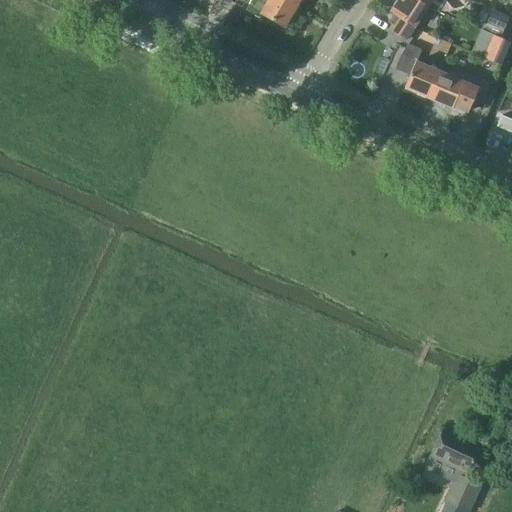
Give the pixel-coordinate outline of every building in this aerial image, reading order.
[(298,3),(292,0),(251,0),(245,10),(259,17),(262,12),(284,26),(298,3)] [(428,5),(419,0),(397,0),(384,20),(389,23),(387,28),(403,38),(412,25),(414,26),(428,5)] [(481,30),(498,38),(502,28),(483,20),(479,29),(481,30)] [(481,30),(472,53),(500,65),(510,42),(498,38),(481,30)] [(428,98),(438,72),(415,62),(421,49),(408,43),(400,53),(394,68),(409,75),(404,87),(428,98)] [(438,72),(428,98),(451,108),(452,106),(467,112),(477,88),(438,72)] [(431,456),(427,465),(429,469),(454,481),(445,501),(447,502),(442,511),(465,511),(466,511),(468,511),(481,485),(466,478),(468,473),(471,474),(483,447),(444,429),(431,456)]
